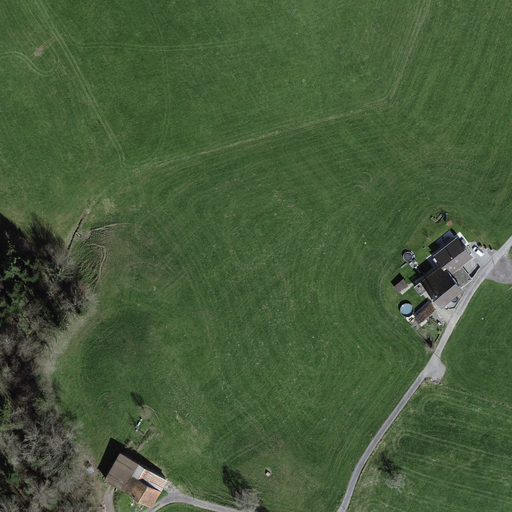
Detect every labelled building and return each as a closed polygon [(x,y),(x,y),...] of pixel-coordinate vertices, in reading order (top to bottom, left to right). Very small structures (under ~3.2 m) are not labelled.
[(443,263),(422,280),(440,303),(461,287),(449,272),(460,263),(470,255),(457,239),(437,255),(443,263)] [(435,253),(427,258),(432,266),(440,261),(435,253)] [(473,279),(460,263),(449,272),(461,287),(473,279)] [(435,308),(431,303),(416,317),(420,322),(435,308)] [(440,377),(451,381),(456,365),(444,361),(440,377)] [(168,478),(120,451),(106,476),(153,503),(168,478)]
